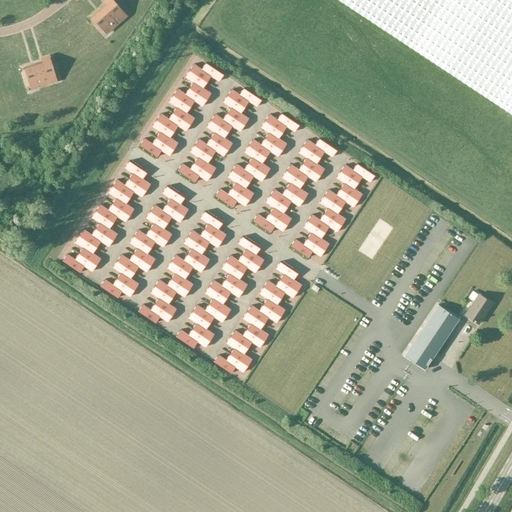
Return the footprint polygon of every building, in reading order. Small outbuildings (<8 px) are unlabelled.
[(106,4),(101,8),(116,24),(121,20),(120,19),(125,14),(112,0),(107,0),(105,2),(106,4)] [(511,0),(338,0),(511,114),(511,0)] [(101,8),(91,17),(106,33),(116,24),(101,8)] [(42,62),(37,64),(43,84),(49,82),(49,81),(55,79),(49,58),(42,60),(42,62)] [(193,64),(189,70),(200,78),(204,72),(207,73),(211,67),(205,63),(201,69),(193,64)] [(37,64),(24,68),(30,88),(43,84),(37,64)] [(204,72),(200,78),(206,82),(211,76),(218,81),(223,75),(211,67),(207,73),(204,72)] [(189,70),(185,77),(193,82),(189,88),(195,92),(199,86),(196,84),(200,78),(189,70)] [(199,86),(195,92),(206,100),(210,93),(202,88),(206,82),(200,78),(196,84),(199,86)] [(177,89),(172,95),(184,103),(188,97),(190,98),(195,92),(189,88),(185,94),(177,89)] [(231,89),(227,96),(238,103),(242,97),(245,99),(249,92),(243,88),(239,95),(231,89)] [(188,97),(184,103),(190,107),(194,101),(202,106),(206,100),(195,92),(190,98),(188,97)] [(242,97),(238,103),(244,107),(248,101),(256,106),(261,100),(249,92),(245,99),(242,97)] [(172,95),(168,101),(176,107),(172,113),(178,117),(182,111),(180,109),(184,103),(172,95)] [(227,96),(223,102),(230,107),(226,113),(232,117),(236,111),(234,109),(238,103),(227,96)] [(182,111),(178,117),(190,125),(194,118),(186,113),(190,107),(184,103),(180,109),(182,111)] [(236,111),(232,117),(244,125),(248,119),(240,113),(244,107),(238,103),(234,109),(236,111)] [(160,114),(156,120),(167,128),(171,121),(174,123),(178,117),(172,113),(168,119),(160,114)] [(214,114),(210,120),(222,128),(226,122),(228,123),(232,117),(226,113),(222,119),(214,114)] [(269,115),(264,121),(276,128),(280,122),(283,124),(287,117),(281,113),(277,120),(269,115)] [(171,121),(167,128),(173,132),(177,125),(185,131),(190,125),(178,117),(174,123),(171,121)] [(226,122),(222,128),(228,132),(232,126),(240,131),(244,125),(232,117),(228,123),(226,122)] [(280,122),(276,128),(282,132),(286,126),(294,132),(298,125),(287,117),(283,124),(280,122)] [(156,120),(152,126),(160,132),(156,138),(162,142),(166,135),(163,134),(167,128),(156,120)] [(210,120),(206,127),(214,132),(210,138),(216,142),(220,136),(217,134),(222,128),(210,120)] [(264,121),(260,127),(268,132),(264,138),(270,142),(274,136),(272,135),(276,128),(264,121)] [(166,135),(162,142),(173,149),(177,143),(169,138),(173,132),(167,128),(163,134),(166,135)] [(220,136),(216,142),(227,150),(232,143),(224,138),(228,132),(222,128),(217,134),(220,136)] [(274,136),(270,142),(282,150),(286,144),(278,139),(282,132),(276,128),(272,135),(274,136)] [(143,139),(139,145),(151,153),(155,146),(157,148),(162,142),(156,138),(151,144),(143,139)] [(198,139),(194,145),(205,153),(209,147),(212,148),(216,142),(210,138),(206,144),(198,139)] [(252,139),(248,146),(259,153),(263,147),(266,149),(270,142),(264,138),(260,145),(252,139)] [(306,140),(302,146),(314,154),(318,147),(320,149),(325,143),(319,139),(314,145),(306,140)] [(155,146),(151,153),(157,157),(161,150),(169,156),(173,149),(162,142),(157,148),(155,146)] [(209,147),(205,153),(211,157),(215,151),(223,156),(227,150),(216,142),(212,148),(209,147)] [(263,147),(259,153),(265,157),(270,151),(278,156),(282,150),(270,142),(266,149),(263,147)] [(318,147),(314,154),(320,158),(324,151),(332,157),(336,150),(325,143),(320,149),(318,147)] [(194,145),(189,151),(197,157),(193,163),(199,167),(203,161),(201,159),(205,153),(194,145)] [(248,146),(244,152),(252,157),(248,163),(254,167),(258,161),(255,159),(259,153),(248,146)] [(302,146),(298,152),(306,158),(302,164),(308,168),(312,161),(309,160),(314,154),(302,146)] [(203,161),(199,167),(211,175),(215,168),(207,163),(211,157),(205,153),(201,159),(203,161)] [(258,161),(254,167),(265,175),(269,169),(261,163),(265,157),(259,153),(255,159),(258,161)] [(312,161),(308,168),(319,175),(324,169),(316,164),(320,158),(314,154),(309,160),(312,161)] [(129,161),(124,167),(132,173),(128,179),(134,183),(138,177),(136,175),(140,168),(129,161)] [(181,164),(177,170),(188,178),(193,171),(195,173),(199,167),(193,163),(189,169),(181,164)] [(236,164),(231,170),(243,178),(247,172),(250,173),(254,167),(248,163),(244,169),(236,164)] [(290,165),(286,171),(297,178),(301,172),(304,174),(308,168),(302,164),(298,170),(290,165)] [(344,165),(340,171),(351,179),(356,172),(358,174),(362,168),(356,164),(352,170),(344,165)] [(138,177),(134,183),(146,191),(150,184),(142,179),(146,173),(146,172),(147,170),(142,167),(141,169),(140,168),(136,175),(138,177)] [(193,171),(188,178),(194,182),(199,175),(207,181),(211,175),(199,167),(195,173),(193,171)] [(247,172),(243,178),(249,182),(253,176),(261,181),(265,175),(254,167),(250,173),(247,172)] [(301,172),(297,178),(303,182),(307,176),(315,182),(319,175),(308,168),(304,174),(301,172)] [(356,172),(351,179),(358,183),(362,177),(370,182),(374,175),(362,168),(358,174),(356,172)] [(231,170),(227,177),(235,182),(231,188),(237,192),(241,186),(239,184),(243,178),(231,170)] [(286,171),(282,177),(290,182),(285,189),(291,192),(296,186),(293,185),(297,178),(286,171)] [(340,171),(336,177),(344,183),(340,189),(346,193),(350,187),(347,185),(351,179),(340,171)] [(241,186),(237,192),(249,200),(253,193),(245,188),(249,182),(243,178),(239,184),(241,186)] [(296,186),(291,192),(303,200),(307,194),(299,189),(303,182),(297,178),(293,185),(296,186)] [(116,180),(112,186),(123,194),(127,187),(130,189),(134,183),(128,179),(124,185),(116,180)] [(350,187),(346,193),(357,201),(361,194),(353,189),(358,183),(351,179),(347,185),(350,187)] [(127,187),(123,194),(129,198),(133,191),(141,197),(146,191),(134,183),(130,189),(127,187)] [(112,186),(108,192),(116,198),(112,204),(117,208),(122,201),(119,200),(123,194),(112,186)] [(166,186),(162,193),(170,198),(166,204),(172,208),(176,202),(173,200),(178,194),(166,186)] [(219,189),(215,195),(226,203),(230,197),(233,198),(237,192),(231,188),(227,194),(219,189)] [(273,189),(269,196),(281,203),(285,197),(287,199),(291,192),(285,189),(281,195),(273,189)] [(328,190),(324,196),(335,204),(339,197),(342,199),(346,193),(340,189),(336,195),(328,190)] [(176,202),(172,208),(183,216),(188,210),(180,204),(184,198),(183,198),(185,196),(180,192),(178,194),(173,200),(176,202)] [(230,197),(226,203),(232,207),(236,201),(244,206),(249,200),(237,192),(233,198),(230,197)] [(285,197),(281,203),(287,207),(291,201),(299,206),(303,200),(291,192),(287,199),(285,197)] [(339,197),(335,204),(341,208),(345,201),(353,207),(357,201),(346,193),(342,199),(339,197)] [(122,201),(117,208),(129,215),(133,209),(125,204),(129,198),(123,194),(119,200),(122,201)] [(269,196),(265,202),(273,207),(269,213),(275,217),(279,211),(276,209),(281,203),(269,196)] [(324,196),(319,202),(327,208),(323,214),(329,218),(333,211),(331,210),(335,204),(324,196)] [(279,211),(275,217),(286,225),(291,219),(283,213),(287,207),(281,203),(276,209),(279,211)] [(99,205),(95,211),(107,218),(111,212),(113,214),(117,208),(112,204),(107,210),(99,205)] [(154,205),(150,211),(161,219),(165,213),(168,214),(172,208),(166,204),(162,210),(154,205)] [(333,211),(329,218),(341,225),(345,219),(337,214),(341,208),(335,204),(331,210),(333,211)] [(111,212),(107,218),(113,222),(117,216),(125,222),(129,215),(117,208),(113,214),(111,212)] [(165,213),(161,219),(167,223),(171,217),(179,222),(183,216),(172,208),(168,214),(165,213)] [(95,211),(91,217),(99,222),(95,229),(101,233),(105,226),(103,225),(107,218),(95,211)] [(150,211),(145,217),(153,223),(149,229),(155,233),(159,227),(157,225),(161,219),(150,211)] [(204,211),(200,218),(208,223),(204,229),(210,233),(214,227),(211,225),(215,219),(204,211)] [(257,214),(252,221),(264,228),(268,222),(271,224),(275,217),(269,213),(265,219),(257,214)] [(311,215),(307,221),(318,228),(323,222),(325,224),(329,218),(323,214),(319,220),(311,215)] [(214,227),(210,233),(221,241),(225,235),(217,229),(222,223),(221,223),(223,221),(218,217),(216,219),(215,219),(211,225),(214,227)] [(268,222),(264,228),(270,232),(274,226),(282,231),(286,225),(275,217),(271,224),(268,222)] [(105,226),(101,233),(113,240),(117,234),(109,229),(113,222),(107,218),(103,225),(105,226)] [(323,222),(318,228),(324,232),(329,226),(337,232),(341,225),(329,218),(325,224),(323,222)] [(159,227),(155,233),(167,241),(171,234),(163,229),(167,223),(161,219),(157,225),(159,227)] [(307,221),(303,227),(311,232),(307,239),(313,243),(317,236),(314,235),(318,228),(307,221)] [(317,236),(313,243),(324,250),(328,244),(320,239),(324,232),(318,228),(314,235),(317,236)] [(83,229),(79,236),(90,243),(94,237),(97,239),(101,233),(95,229),(91,235),(83,229)] [(137,230),(133,236),(144,244),(149,237),(151,239),(155,233),(149,229),(145,235),(137,230)] [(192,230),(187,236),(199,244),(203,238),(205,239),(210,233),(204,229),(200,235),(192,230)] [(94,237),(90,243),(96,247),(100,241),(108,246),(113,240),(101,233),(97,239),(94,237)] [(149,237),(144,244),(151,248),(155,241),(163,247),(167,241),(155,233),(151,239),(149,237)] [(203,238),(199,244),(205,248),(209,242),(217,247),(221,241),(210,233),(205,239),(203,238)] [(79,236),(75,242),(83,247),(78,253),(85,257),(89,251),(86,249),(90,243),(79,236)] [(133,236),(129,242),(137,248),(133,254),(139,258),(143,252),(140,250),(144,244),(133,236)] [(187,236),(183,243),(191,248),(187,254),(193,258),(197,252),(195,250),(199,244),(187,236)] [(242,237),(238,243),(246,248),(241,255),(247,258),(251,252),(249,251),(253,244),(242,237)] [(295,239),(290,246),(302,253),(306,247),(309,249),(313,243),(307,239),(303,245),(295,239)] [(89,251),(85,257),(96,265),(100,259),(92,253),(96,247),(90,243),(86,249),(89,251)] [(251,252),(247,258),(259,266),(263,260),(255,255),(259,248),(260,246),(255,243),(254,245),(253,244),(249,251),(251,252)] [(306,247),(302,253),(308,258),(312,251),(320,256),(324,250),(313,243),(309,249),(306,247)] [(143,252),(139,258),(150,265),(154,259),(146,254),(151,248),(144,244),(140,250),(143,252)] [(197,252),(193,258),(205,266),(209,260),(201,254),(205,248),(199,244),(195,250),(197,252)] [(66,254),(62,261),(74,268),(78,262),(80,264),(85,257),(78,253),(74,260),(66,254)] [(121,255),(117,261),(128,268),(132,262),(135,264),(139,258),(133,254),(129,260),(121,255)] [(175,255),(171,261),(182,269),(186,263),(189,264),(193,258),(187,254),(183,260),(175,255)] [(229,255),(225,262),(237,269),(241,263),(243,265),(247,258),(241,255),(237,261),(229,255)] [(78,262),(74,268),(80,272),(84,266),(92,271),(96,265),(85,257),(80,264),(78,262)] [(132,262),(128,268),(134,272),(138,266),(146,272),(150,265),(139,258),(135,264),(132,262)] [(186,263),(182,269),(188,273),(192,267),(200,272),(205,266),(193,258),(189,264),(186,263)] [(241,263),(237,269),(243,273),(247,267),(255,272),(259,266),(247,258),(243,265),(241,263)] [(117,261),(112,267),(120,272),(116,279),(122,283),(126,276),(124,275),(128,268),(117,261)] [(171,261),(167,267),(175,273),(171,279),(177,283),(181,277),(178,275),(182,269),(171,261)] [(225,262),(221,268),(229,273),(225,279),(231,283),(235,277),(232,275),(237,269),(225,262)] [(280,262),(275,268),(283,274),(279,280),(285,284),(289,277),(287,276),(291,269),(280,262)] [(126,276),(122,283),(134,290),(138,284),(130,279),(134,272),(128,268),(124,275),(126,276)] [(289,277),(285,284),(297,291),(301,285),(293,280),(297,273),(298,271),(293,268),(292,270),(291,269),(287,276),(289,277)] [(181,277),(177,283),(188,291),(192,284),(184,279),(188,273),(182,269),(178,275),(181,277)] [(235,277),(231,283),(242,291),(247,285),(239,279),(243,273),(237,269),(232,275),(235,277)] [(104,279),(100,286),(111,294),(116,287),(118,289),(122,283),(116,279),(112,285),(104,279)] [(159,280),(154,286),(166,294),(170,287),(172,289),(177,283),(171,279),(166,285),(159,280)] [(213,280),(209,286),(220,294),(224,288),(227,289),(231,283),(225,279),(221,285),(213,280)] [(267,281),(263,287),(274,294),(278,288),(281,290),(285,284),(279,280),(275,286),(267,281)] [(116,287),(111,294),(117,298),(122,291),(130,296),(134,290),(122,283),(118,289),(116,287)] [(170,287),(166,294),(172,298),(176,292),(184,297),(188,291),(177,283),(172,289),(170,287)] [(224,288),(220,294),(226,298),(230,292),(238,297),(242,291),(231,283),(227,289),(224,288)] [(278,288),(274,294),(280,298),(285,292),(293,298),(297,291),(285,284),(281,290),(278,288)] [(154,286),(150,292),(158,298),(154,304),(160,308),(164,302),(162,300),(166,294),(154,286)] [(209,286),(204,293),(212,298),(208,304),(214,308),(219,302),(216,300),(220,294),(209,286)] [(263,287),(259,293),(267,298),(263,305),(269,308),(273,302),(270,301),(274,294),(263,287)] [(491,303),(478,295),(472,291),(467,298),(473,302),(465,316),(478,324),(491,303)] [(164,302),(160,308),(172,315),(176,309),(168,304),(172,298),(166,294),(162,300),(164,302)] [(219,302),(214,308),(226,316),(230,310),(222,304),(226,298),(220,294),(216,300),(219,302)] [(273,302),(269,308),(280,316),(284,310),(276,305),(280,298),(274,294),(270,301),(273,302)] [(142,305),(138,311),(149,319),(153,312),(156,314),(160,308),(154,304),(150,310),(142,305)] [(196,305),(192,311),(204,319),(208,313),(210,314),(214,308),(208,304),(204,310),(196,305)] [(251,305),(246,312),(258,319),(262,313),(265,315),(269,308),(263,305),(259,311),(251,305)] [(438,305),(404,356),(414,363),(424,369),(458,319),(438,305)] [(153,312),(149,319),(155,323),(159,316),(167,322),(172,315),(160,308),(156,314),(153,312)] [(208,313),(204,319),(210,323),(214,317),(222,322),(226,316),(214,308),(210,314),(208,313)] [(262,313),(258,319),(264,323),(268,317),(276,322),(280,316),(269,308),(265,315),(262,313)] [(192,311),(188,317),(196,323),(192,329),(198,333),(202,327),(199,325),(204,319),(192,311)] [(246,312),(242,318),(250,323),(246,329),(252,333),(256,327),(254,325),(258,319),(246,312)] [(202,327),(198,333),(209,341),(213,334),(206,329),(210,323),(204,319),(199,325),(202,327)] [(256,327),(252,333),(264,341),(268,335),(260,329),(264,323),(258,319),(254,325),(256,327)] [(180,330),(175,336),(187,344),(191,337),(194,339),(198,333),(192,329),(188,335),(180,330)] [(234,330),(230,336),(241,344),(245,338),(248,340),(252,333),(246,329),(242,335),(234,330)] [(191,337),(187,344),(193,348),(197,342),(205,347),(209,341),(198,333),(194,339),(191,337)] [(245,338),(241,344),(247,348),(252,342),(259,347),(264,341),(252,333),(248,340),(245,338)] [(230,336),(226,343),(234,348),(230,354),(236,358),(240,352),(237,350),(241,344),(230,336)] [(240,352),(236,358),(247,366),(251,360),(243,354),(247,348),(241,344),(237,350),(240,352)] [(218,355),(213,362),(225,369),(229,363),(232,364),(236,358),(230,354),(225,360),(218,355)] [(229,363),(225,369),(231,373),(235,367),(243,372),(247,366),(236,358),(232,364),(229,363)]
